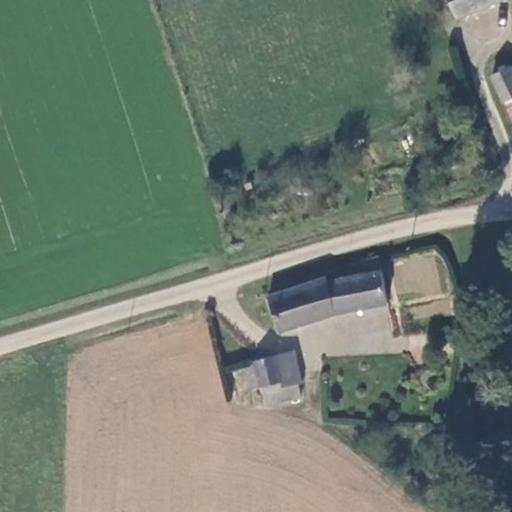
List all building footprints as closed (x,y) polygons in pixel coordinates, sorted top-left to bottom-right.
[(451,0),(456,14),(491,0),(451,0)] [(511,72),(509,65),(486,76),(498,102),(511,95),(511,72)] [(511,95),(498,102),(511,131),(511,95)] [(269,294),(280,331),(334,314),(390,303),(380,255),(363,259),(367,272),(327,281),(325,276),(269,294)] [(290,350),(255,359),(260,381),(266,379),(268,387),(269,391),(274,392),(279,391),(281,388),(279,376),(285,375),(286,382),(299,380),(290,350)]
